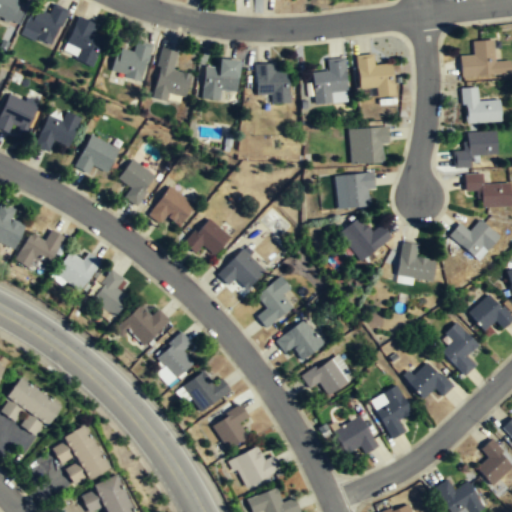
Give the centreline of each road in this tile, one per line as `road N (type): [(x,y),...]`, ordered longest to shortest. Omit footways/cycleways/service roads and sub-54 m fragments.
road 1 (residential): [(330,501),(273,393),(181,284),(105,224),(0,164)]
road 2 (residential): [(130,0),(255,29),(420,11)]
road 3 (tertiary): [(0,308),(57,344),(121,401),(199,511)]
road 4 (residential): [(330,501),(426,451),(511,372)]
road 5 (residential): [(420,11),(427,82),(416,193)]
